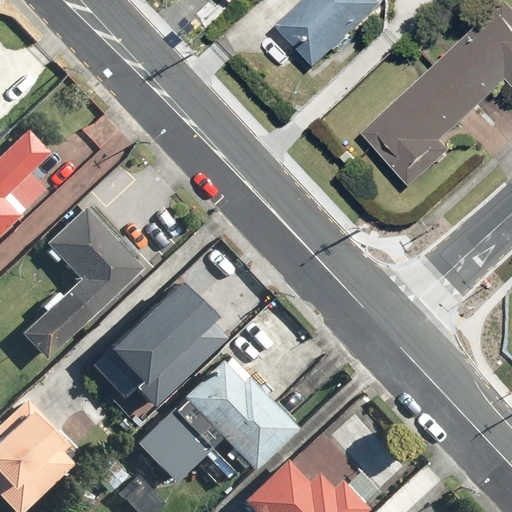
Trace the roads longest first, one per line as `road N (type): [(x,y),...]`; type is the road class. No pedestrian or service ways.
road 1 (secondary): [(75,0),(389,335)]
road 2 (secondary): [(389,335),(511,465)]
road 3 (residential): [(511,220),(389,335)]
